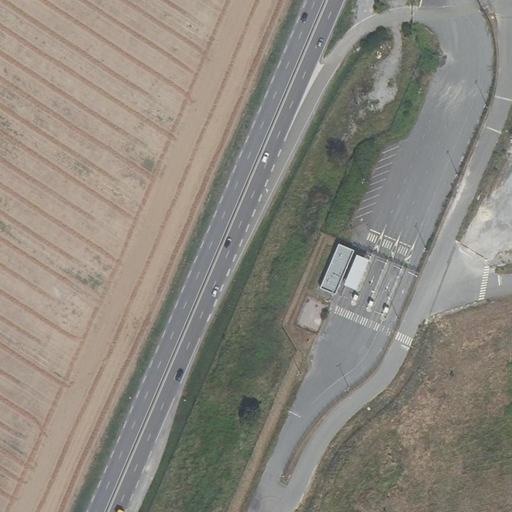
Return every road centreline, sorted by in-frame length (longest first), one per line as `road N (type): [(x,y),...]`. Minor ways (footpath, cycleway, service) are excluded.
road 1 (primary): [(316,0),(97,511)]
road 2 (primary): [(117,511),(276,141)]
road 3 (primary): [(276,141),(294,134),(338,50),(368,28),(432,15),(455,35)]
road 4 (unknown): [(400,17),(396,59),(326,178)]
road 5 (primary): [(276,141),(336,0)]
